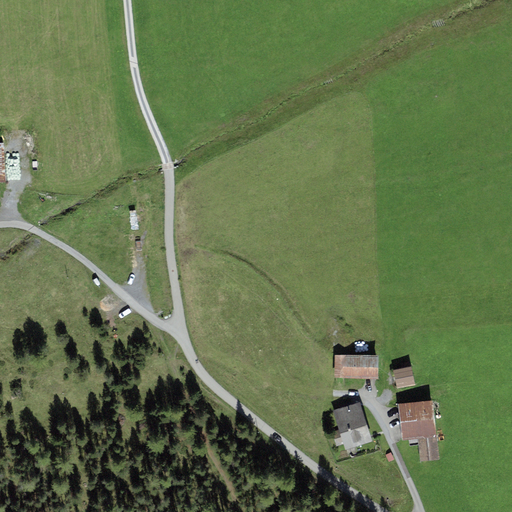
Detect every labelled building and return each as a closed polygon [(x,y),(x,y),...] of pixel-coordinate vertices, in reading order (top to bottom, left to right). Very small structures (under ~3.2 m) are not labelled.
[(379,355),(335,355),(335,378),(379,378),(379,355)] [(393,371),(397,388),(415,385),(411,367),(393,371)] [(436,436),(432,400),(399,404),(403,440),(418,438),(436,436)] [(333,411),(339,430),(331,432),(336,447),(344,444),(346,450),(372,442),(359,402),(333,411)] [(439,460),(436,436),(418,438),(420,462),(439,460)] [(389,462),(394,460),(391,452),(385,455),(389,462)]
